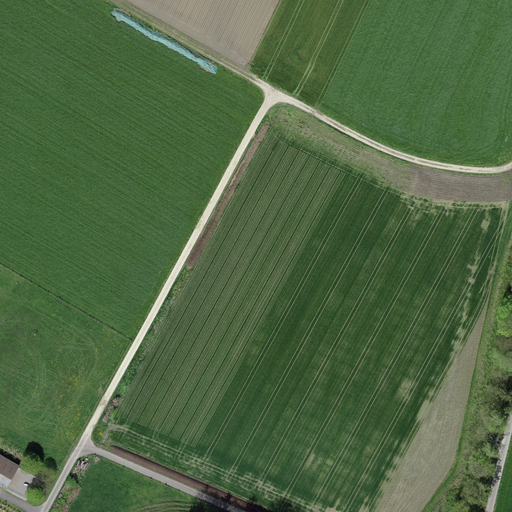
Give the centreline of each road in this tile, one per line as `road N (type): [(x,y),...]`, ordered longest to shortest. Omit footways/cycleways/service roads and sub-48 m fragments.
road 1 (track): [(235,511),(81,443),(274,93)]
road 2 (track): [(511,163),(472,170),(406,157),(274,93)]
road 3 (track): [(274,93),(109,0)]
